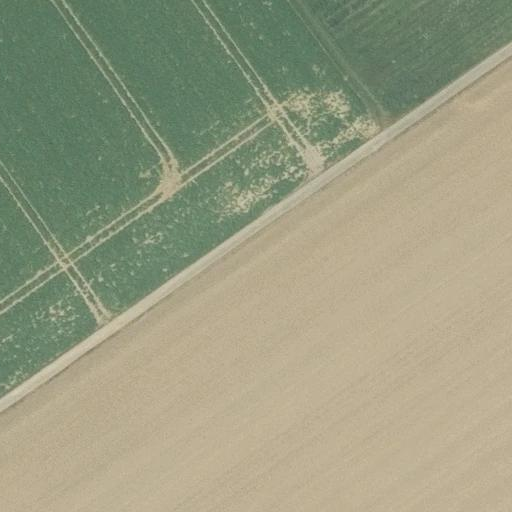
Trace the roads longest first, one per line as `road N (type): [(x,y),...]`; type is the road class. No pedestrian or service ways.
road 1 (track): [(0,409),(511,52)]
road 2 (track): [(383,142),(282,0)]
